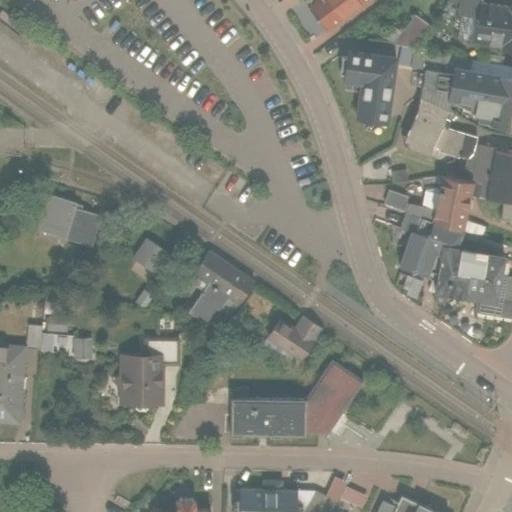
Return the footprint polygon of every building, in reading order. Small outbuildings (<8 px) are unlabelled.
[(314,0),(312,2),(332,31),(377,0),(314,0)] [(511,5),(481,1),(476,34),(505,38),(502,60),(511,61),(511,5)] [(399,39),(415,49),(432,22),(416,12),(399,39)] [(360,119),(392,123),(401,53),(350,47),(346,81),(364,84),(360,119)] [(451,66),(511,75),(511,66),(418,50),(416,65),(428,67),(451,71),(451,66)] [(511,130),(511,75),(451,66),(451,71),(446,99),(454,100),(484,105),(480,125),(511,130)] [(446,99),(451,71),(428,67),(422,100),(452,111),(454,100),(446,99)] [(452,111),(422,100),(419,113),(408,140),(433,154),(436,149),(471,161),(481,137),(447,128),(452,111)] [(511,200),(511,150),(488,146),(481,196),(511,200)] [(471,228),(478,182),(435,176),(428,222),(437,224),(468,228),(471,228)] [(104,215),(50,198),(39,232),(94,249),(104,215)] [(415,231),(402,270),(431,278),(443,245),(446,245),(465,248),(468,228),(437,224),(431,235),(415,231)] [(175,255),(150,237),(134,259),(159,278),(175,255)] [(511,299),(501,298),(507,254),(465,248),(446,245),(440,290),(480,297),(478,310),(511,314),(511,299)] [(256,284),(211,252),(197,273),(209,282),(190,309),(204,319),(212,308),(215,310),(227,294),(241,305),(256,284)] [(325,327),(304,314),(297,326),(282,317),(267,341),(303,363),(325,327)] [(52,315),(50,327),(68,330),(70,318),(52,315)] [(43,346),(43,324),(30,323),(29,346),(43,346)] [(94,336),(75,337),(76,356),(95,355),(94,336)] [(184,338),(146,339),(146,358),(165,357),(166,366),(185,365),(184,338)] [(30,348),(0,346),(0,425),(27,427),(30,348)] [(166,366),(165,357),(146,358),(121,359),(122,382),(116,380),(116,396),(123,396),(123,404),(140,407),(149,407),(154,402),(167,402),(166,366)] [(305,399),(232,398),(231,434),(268,434),(305,434),(305,431),(333,431),(342,417),(367,379),(334,357),(305,399)] [(266,489),(242,488),(241,511),(298,511),(298,510),(299,490),(286,489),(286,484),(286,479),(266,478),(266,489)] [(351,511),(362,511),(369,497),(350,488),(342,508),(351,511)] [(314,490),(299,490),(298,510),(309,510),(313,511),(334,511),(340,499),(314,490)] [(438,511),(394,492),(388,504),(374,498),(367,511),(438,511)] [(213,511),(214,509),(202,509),(202,504),(197,499),(185,499),(178,504),(177,511),(213,511)]
